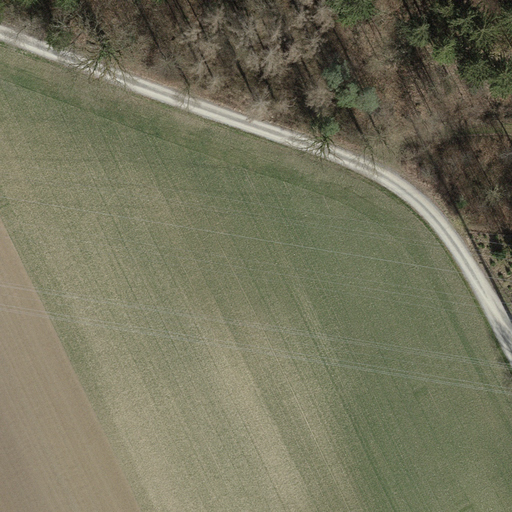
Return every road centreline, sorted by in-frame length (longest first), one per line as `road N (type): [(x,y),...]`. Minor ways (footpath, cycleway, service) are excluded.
road 1 (track): [(511,345),(495,302),(434,207),(373,166),(0,24)]
road 2 (track): [(373,166),(433,133),(511,128)]
